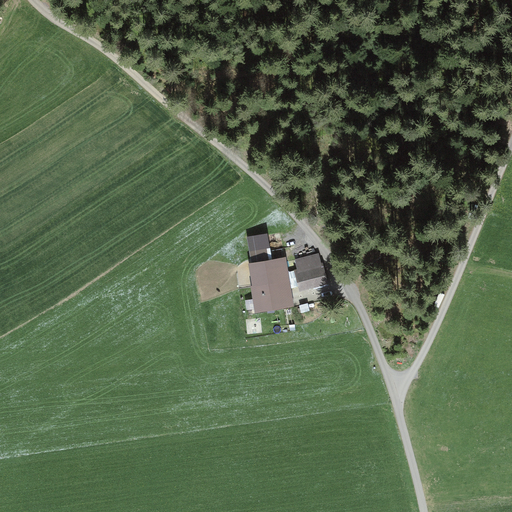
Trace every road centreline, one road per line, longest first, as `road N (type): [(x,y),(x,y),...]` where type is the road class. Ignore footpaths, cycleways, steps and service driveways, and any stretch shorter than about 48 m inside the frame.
road 1 (track): [(32,0),(258,177),(327,253),(391,385),(422,511)]
road 2 (track): [(391,385),(409,374),(432,333),(511,144)]
